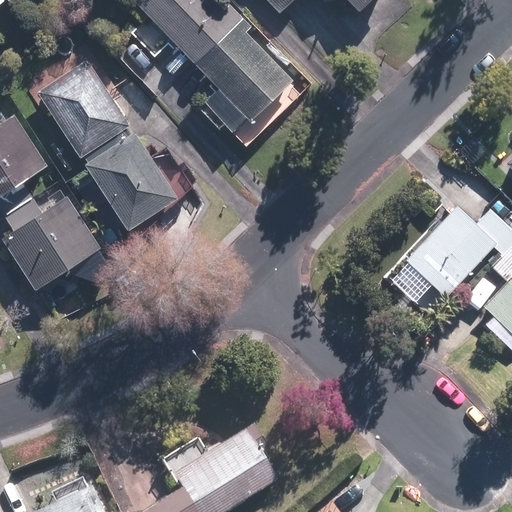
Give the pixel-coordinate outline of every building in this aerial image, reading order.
[(136,0),(254,121),(295,80),(248,31),(253,26),(227,0),(136,0)] [(268,0),(282,13),(294,0),(268,0)] [(353,0),(364,11),(374,0),(353,0)] [(89,60),(40,91),(84,157),(86,156),(91,162),(89,163),(133,228),(181,196),(138,131),(133,134),(129,128),(132,125),(89,60)] [(0,125),(0,204),(6,214),(34,195),(25,181),(50,165),(17,115),(0,125)] [(446,294),(494,246),(502,253),(511,243),(511,221),(477,187),(408,256),(446,294)] [(5,238),(39,289),(104,246),(69,195),(42,213),(33,199),(7,217),(16,230),(5,238)] [(511,248),(495,267),(508,279),(484,304),(511,331),(511,248)] [(166,458),(186,489),(149,511),(230,511),(280,481),(248,429),(211,452),(201,436),(166,458)] [(40,511),(106,511),(95,487),(40,511)]
